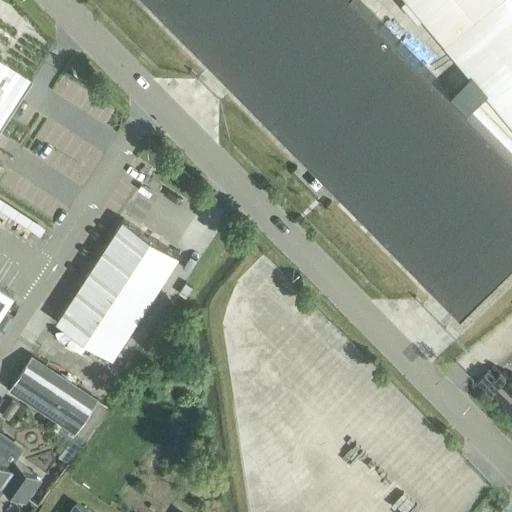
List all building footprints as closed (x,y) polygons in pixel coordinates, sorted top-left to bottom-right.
[(149,0),(460,315),(511,263),(511,155),(358,0),(149,0)] [(511,0),(497,0),(445,44),(511,124),(511,0)] [(0,315),(13,296),(0,287),(0,127),(31,79),(0,58),(0,315)] [(112,358),(178,256),(123,220),(56,321),(112,358)] [(75,432),(97,399),(31,355),(9,389),(75,432)] [(89,411),(98,419),(109,405),(100,398),(89,411)] [(8,467),(0,460),(0,491),(4,486),(24,501),(40,479),(13,460),(8,467)]
